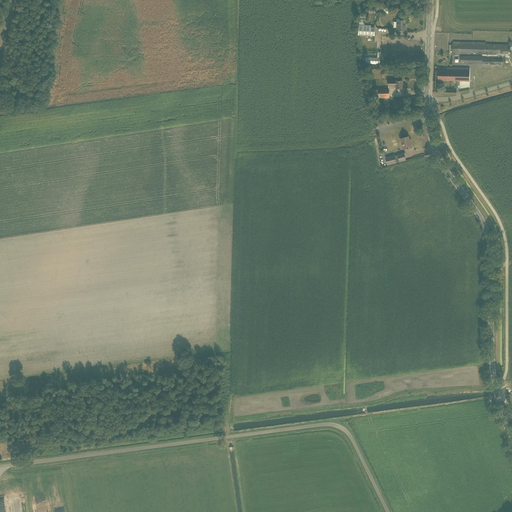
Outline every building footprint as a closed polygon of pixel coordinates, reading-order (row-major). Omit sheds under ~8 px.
[(397,31),(405,31),(405,19),(397,19),(397,22),(394,22),(394,28),(397,28),(397,31)] [(358,35),(374,36),(375,27),(371,27),(371,25),(364,25),(364,21),(359,21),(359,25),(357,25),(357,28),(359,28),(358,35)] [(482,64),(502,65),(503,59),(482,58),(482,56),(474,56),(474,54),(501,55),(501,54),(509,54),(509,45),(486,44),(486,43),(453,42),(453,44),(452,44),(452,55),(460,55),(460,54),(469,54),(469,56),(461,56),(461,64),(482,64)] [(438,80),(469,81),(470,68),(446,68),(446,71),(438,71),(438,80)] [(379,96),(379,98),(389,98),(389,89),(378,89),(372,90),(372,96),(379,96)] [(407,148),(408,149),(409,149),(408,149),(412,148),(411,142),(410,142),(408,136),(400,139),(401,143),(402,142),(404,149),(407,148)] [(386,158),(387,165),(396,163),(396,162),(399,161),(400,162),(406,160),(404,153),(398,155),(394,156),(386,158)] [(51,488),(54,511),(63,511),(60,487),(51,488)]
